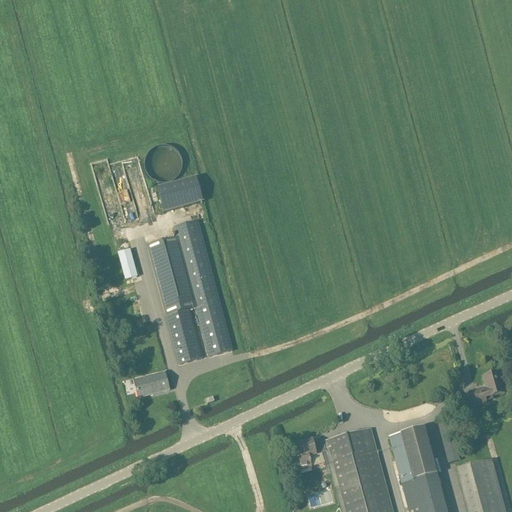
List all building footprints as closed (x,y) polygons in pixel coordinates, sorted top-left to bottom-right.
[(196,181),(157,191),(163,215),(202,205),(196,181)] [(196,309),(194,310),(197,318),(208,359),(233,352),(220,304),(198,222),(173,228),(176,239),(177,238),(196,309)] [(177,238),(176,239),(146,246),(165,317),(190,311),(194,310),(196,309),(177,238)] [(130,252),(117,256),(125,283),(138,280),(130,252)] [(190,311),(165,317),(178,367),(203,360),(190,311)] [(485,399),(505,394),(499,373),(482,378),(484,386),(482,390),(468,394),(472,408),(486,404),(485,399)] [(164,374),(134,382),(138,399),(169,391),(164,374)] [(408,511),(446,511),(424,429),(389,438),(408,511)] [(325,454),(340,511),(392,511),(371,430),(323,442),(323,444),(313,447),(312,442),(290,447),(294,462),(295,462),(298,472),(311,468),(310,463),(311,463),(310,461),(309,461),(309,458),(316,456),(325,454)] [(505,511),(492,461),(455,471),(466,511),(505,511)]
